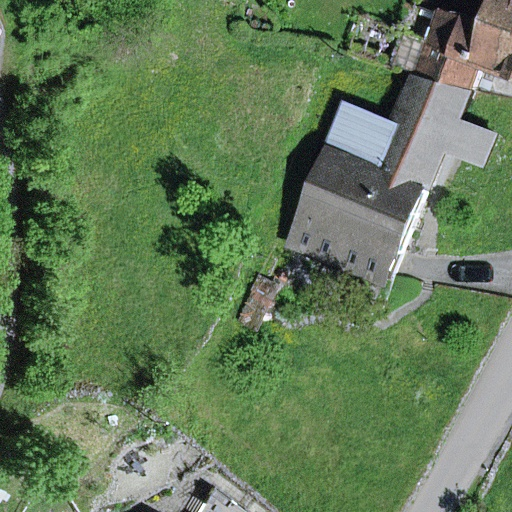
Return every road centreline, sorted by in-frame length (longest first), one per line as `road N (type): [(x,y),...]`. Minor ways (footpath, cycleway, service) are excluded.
road 1 (residential): [(0,346),(8,256),(0,137)]
road 2 (residential): [(432,511),(511,367)]
